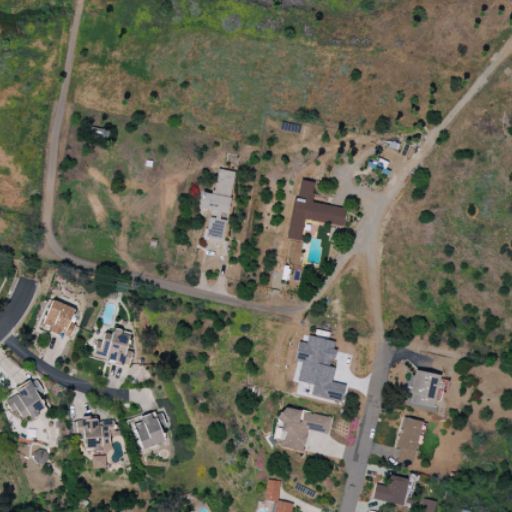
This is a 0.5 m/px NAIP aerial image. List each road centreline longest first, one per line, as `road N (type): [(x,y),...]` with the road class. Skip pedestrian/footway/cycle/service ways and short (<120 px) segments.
road 1 (residential): [(81,0),(46,212),(59,255),(166,285),(303,309)]
road 2 (residential): [(343,511),(374,388)]
